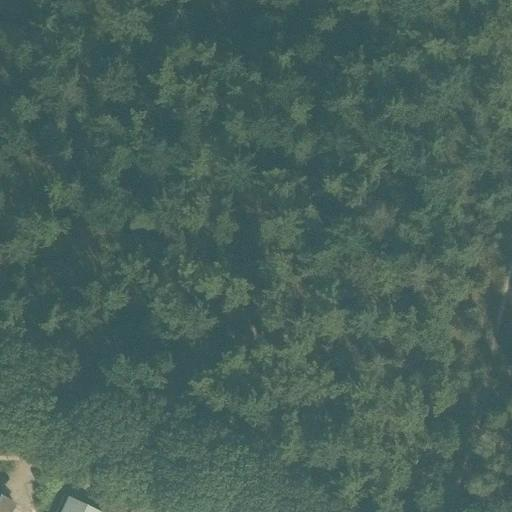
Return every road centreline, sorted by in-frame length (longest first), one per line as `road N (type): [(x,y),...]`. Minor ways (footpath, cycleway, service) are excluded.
road 1 (track): [(511,196),(441,511)]
road 2 (track): [(235,511),(0,393)]
